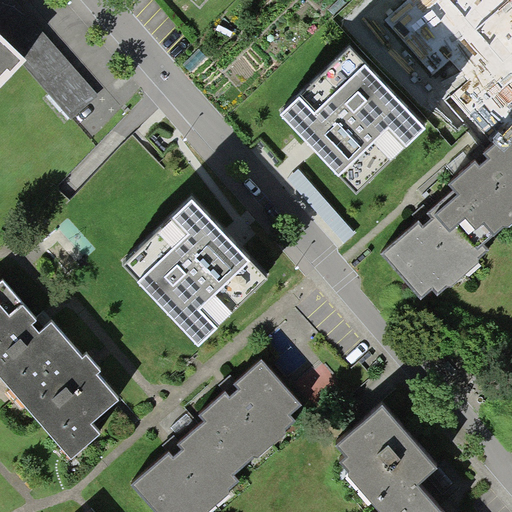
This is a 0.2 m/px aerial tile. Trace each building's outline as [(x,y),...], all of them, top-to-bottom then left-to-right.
[(0,0),(0,39),(21,61),(68,118),(95,96),(11,0),(0,0)] [(0,82),(21,61),(0,39),(0,82)] [(351,44),(282,111),(357,193),(429,125),(351,44)] [(511,128),(480,155),(452,179),(460,189),(424,220),(388,250),(428,296),(439,287),(445,294),(496,251),(487,240),(511,219),(511,128)] [(192,344),(269,276),(188,188),(111,256),(192,344)] [(27,307),(5,282),(0,286),(0,374),(0,375),(75,459),(104,433),(94,421),(120,398),(100,375),(106,370),(97,361),(91,353),(85,358),(54,323),(41,334),(33,325),(39,320),(27,307)] [(302,405),(265,361),(236,385),(202,412),(208,419),(176,446),(137,478),(164,511),(208,511),(245,482),(238,474),(288,432),(286,429),(296,420),(291,414),(302,405)] [(412,435),(383,403),(340,441),(351,454),(343,462),(385,510),(382,511),(446,511),(444,509),(420,482),(438,465),(412,435)]
